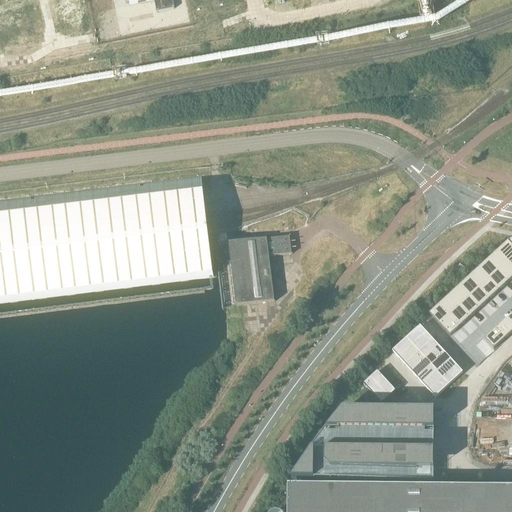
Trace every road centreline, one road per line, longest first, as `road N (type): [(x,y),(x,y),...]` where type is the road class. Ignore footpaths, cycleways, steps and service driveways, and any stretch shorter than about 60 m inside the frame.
road 1 (tertiary): [(464,202),(379,145),(319,137),(0,175)]
road 2 (tertiary): [(214,511),(331,338),(464,202)]
road 3 (track): [(148,511),(192,431),(280,303),(295,262)]
road 4 (unknown): [(452,471),(320,466)]
road 5 (unknown): [(453,436),(324,439)]
